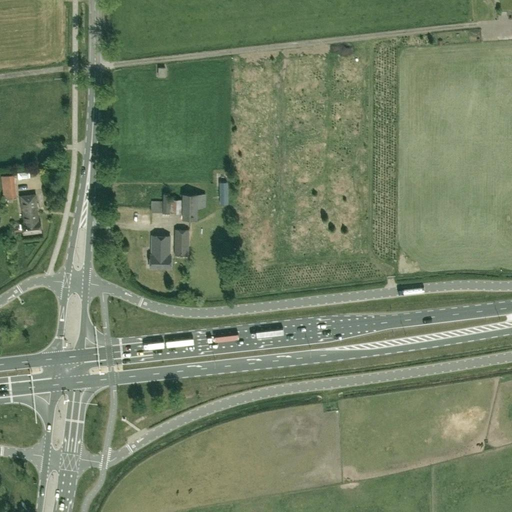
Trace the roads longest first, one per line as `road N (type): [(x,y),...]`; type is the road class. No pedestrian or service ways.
road 1 (unclassified): [(511,355),(257,394),(179,420),(109,461),(70,458)]
road 2 (primary): [(78,382),(511,328)]
road 3 (primary): [(511,304),(80,355)]
road 4 (unclassified): [(85,283),(185,312),(511,286)]
road 5 (secondary): [(90,160),(66,282)]
road 6 (secondary): [(85,283),(90,160)]
